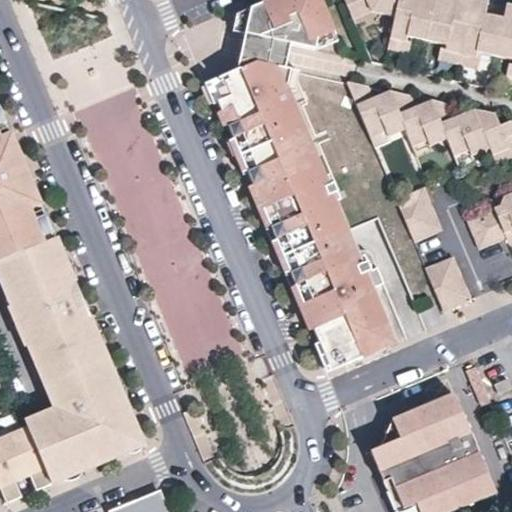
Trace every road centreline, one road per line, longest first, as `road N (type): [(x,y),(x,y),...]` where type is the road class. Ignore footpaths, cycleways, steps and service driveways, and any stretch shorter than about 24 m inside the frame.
road 1 (residential): [(0,11),(184,460)]
road 2 (residential): [(301,410),(144,29)]
road 3 (residential): [(498,328),(444,195),(511,171)]
road 4 (residential): [(301,410),(498,328)]
road 5 (residential): [(60,511),(184,460)]
